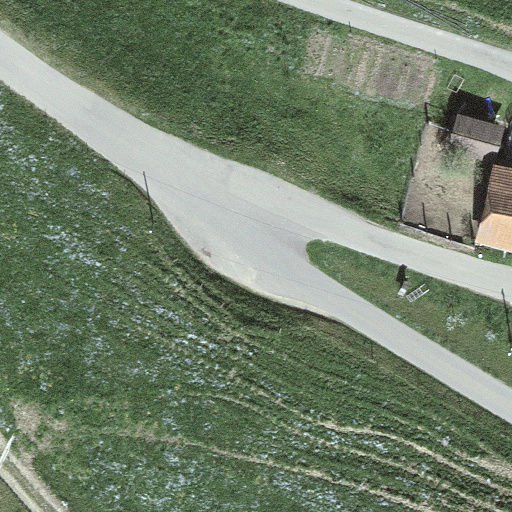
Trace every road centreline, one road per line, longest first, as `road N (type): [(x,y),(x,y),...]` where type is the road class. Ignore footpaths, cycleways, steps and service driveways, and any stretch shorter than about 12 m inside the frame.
road 1 (track): [(511,416),(441,378),(0,50)]
road 2 (track): [(511,283),(188,195)]
road 3 (track): [(309,0),(511,74)]
